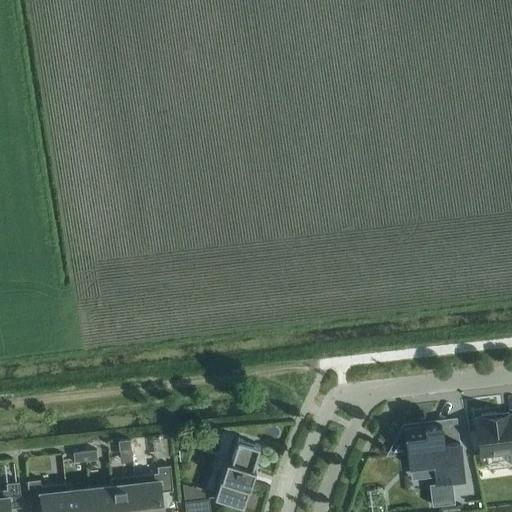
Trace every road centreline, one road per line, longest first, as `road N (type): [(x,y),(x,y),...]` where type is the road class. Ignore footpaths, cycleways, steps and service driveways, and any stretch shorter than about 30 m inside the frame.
road 1 (track): [(0,402),(339,362)]
road 2 (unclassified): [(353,398),(511,376)]
road 3 (unclassified): [(353,398),(325,412),(286,511)]
road 4 (unclassified): [(319,511),(355,420),(353,398)]
